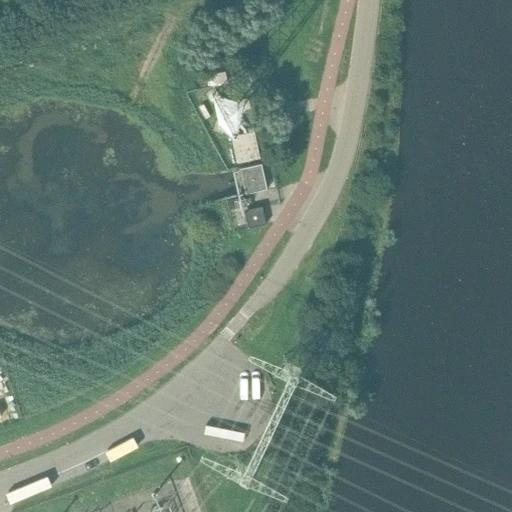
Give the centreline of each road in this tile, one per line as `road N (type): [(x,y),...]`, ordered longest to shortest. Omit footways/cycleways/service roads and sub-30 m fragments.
road 1 (unclassified): [(186,380),(313,226),(339,167),(367,0)]
road 2 (unclassified): [(0,487),(132,425),(186,380)]
